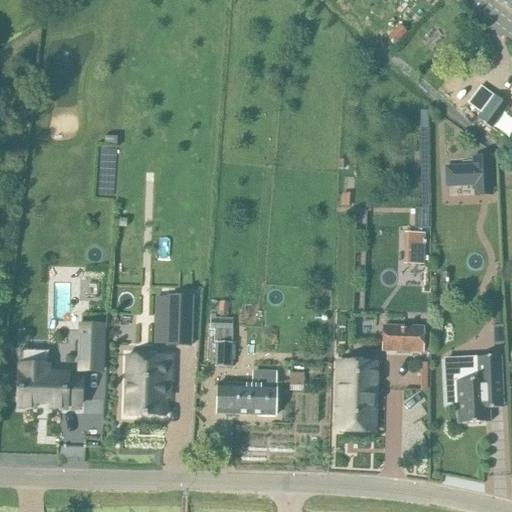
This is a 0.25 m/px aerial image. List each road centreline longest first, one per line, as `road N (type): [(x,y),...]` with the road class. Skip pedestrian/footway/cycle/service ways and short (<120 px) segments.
road 1 (residential): [(0,481),(287,485)]
road 2 (residential): [(287,485),(391,490),(502,511)]
